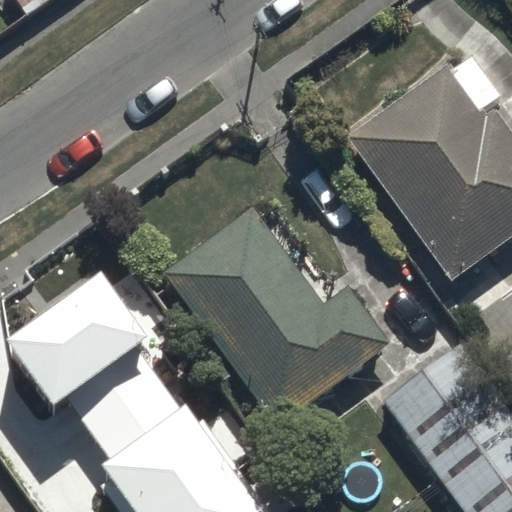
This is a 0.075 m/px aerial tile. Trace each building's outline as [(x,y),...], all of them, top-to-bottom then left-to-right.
[(441,69),(341,140),(444,283),(511,234),(511,147),(485,109),(475,116),(441,69)] [(313,312),(244,215),(161,274),(268,424),(378,346),(340,293),(313,312)] [(104,298),(9,365),(55,430),(150,363),(104,298)] [(503,511),(511,506),(511,430),(451,347),(378,400),(459,511),(503,511)] [(245,511),(186,430),(103,490),(118,511),(245,511)]
